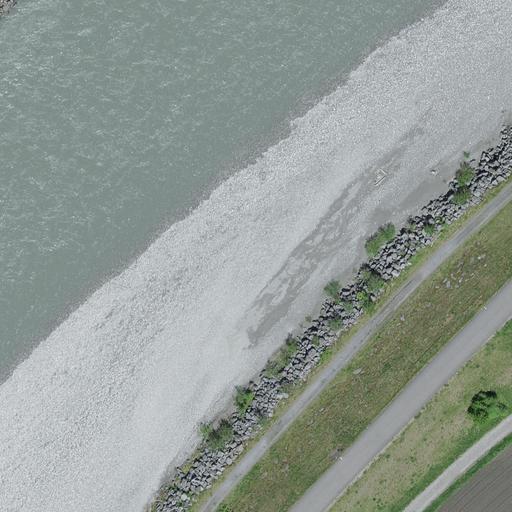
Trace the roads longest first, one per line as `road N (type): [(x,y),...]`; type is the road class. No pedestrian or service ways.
road 1 (track): [(208,511),(346,352),(511,187)]
road 2 (unclassified): [(511,299),(304,511)]
road 3 (track): [(511,423),(413,511)]
